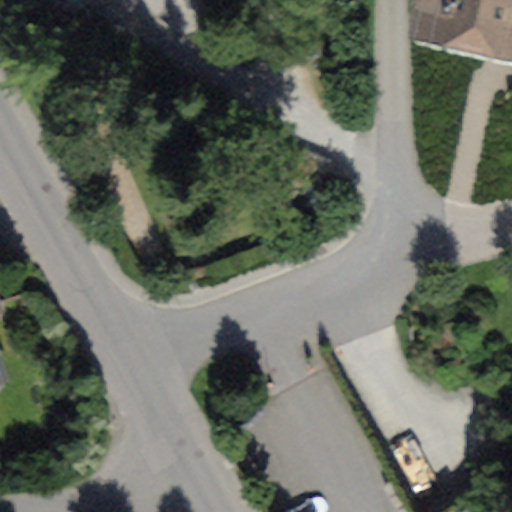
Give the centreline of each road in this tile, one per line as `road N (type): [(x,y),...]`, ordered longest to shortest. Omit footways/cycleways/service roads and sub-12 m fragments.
road 1 (residential): [(0,137),(181,463)]
road 2 (residential): [(181,463),(55,511)]
